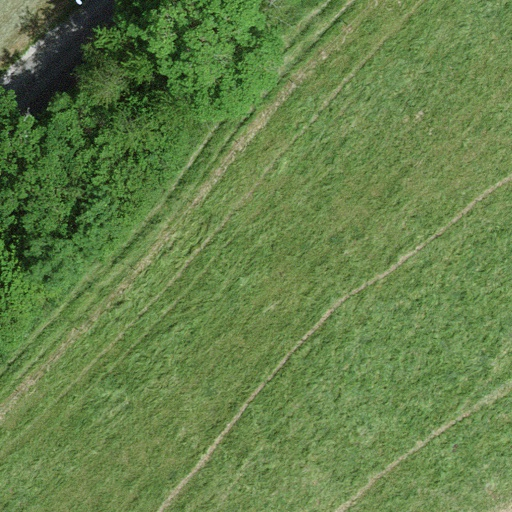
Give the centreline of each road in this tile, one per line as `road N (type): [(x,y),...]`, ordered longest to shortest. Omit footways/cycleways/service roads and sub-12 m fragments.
road 1 (track): [(0,383),(342,0)]
road 2 (tertiary): [(0,109),(112,0)]
